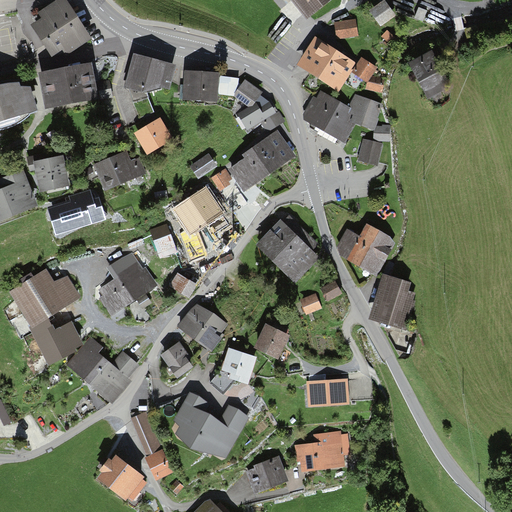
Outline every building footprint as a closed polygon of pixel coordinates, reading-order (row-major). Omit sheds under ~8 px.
[(298,0),(309,14),(327,0),(298,0)] [(68,51),(85,40),(60,2),(43,13),(47,19),(37,25),(55,52),(64,46),(68,51)] [(385,2),(371,11),(381,25),(394,15),(385,2)] [(419,8),(415,18),(423,21),(427,11),(419,8)] [(337,24),(340,37),(356,35),(353,21),(337,24)] [(466,29),(469,38),(479,34),(477,25),(466,29)] [(309,55),(303,65),(338,87),(353,64),(315,41),(306,53),(309,55)] [(432,56),(414,65),(429,93),(447,84),(432,56)] [(129,90),(133,103),(139,118),(154,112),(147,93),(161,89),(162,85),(168,86),(172,69),(135,59),(128,85),(131,86),(129,90)] [(362,60),(354,71),(367,80),(375,69),(362,60)] [(90,68),(45,76),(50,105),(92,97),(89,84),(93,84),(90,68)] [(189,75),(189,86),(181,86),(180,99),(188,99),(188,96),(213,98),(214,77),(189,75)] [(218,94),(236,96),(236,95),(238,80),(220,77),(218,94)] [(372,77),(370,88),(381,91),(384,80),(372,77)] [(0,127),(2,128),(11,125),(19,121),(18,118),(27,115),(26,111),(32,110),(26,90),(23,90),(20,81),(8,83),(0,84),(0,127)] [(100,99),(112,96),(109,81),(97,83),(100,99)] [(246,82),(236,95),(236,96),(249,106),(259,92),(246,82)] [(345,143),(354,125),(350,123),(352,116),(347,114),(350,107),(317,90),(313,98),(315,99),(303,122),(345,143)] [(352,116),(350,123),(354,125),(372,132),(383,104),(355,94),(350,107),(347,114),(352,116)] [(261,120),(262,119),(273,113),(271,110),(266,102),(260,106),(257,104),(241,114),(249,127),(261,120)] [(271,110),(273,113),(262,119),(267,129),(281,120),(274,109),(271,110)] [(139,134),(148,150),(169,138),(159,121),(139,134)] [(383,126),(382,129),(375,128),(375,141),(389,141),(389,126),(383,126)] [(254,149),(254,150),(271,171),(293,155),(283,141),(281,143),(275,135),(270,138),(268,135),(262,139),(264,142),(254,149)] [(357,162),(377,167),(383,144),(363,140),(357,162)] [(247,188),(271,171),(254,150),(248,154),(250,157),(231,171),(244,189),(247,187),(247,188)] [(36,163),(42,188),(66,183),(61,158),(47,161),(46,154),(29,158),(30,164),(36,163)] [(96,167),(104,187),(130,177),(131,180),(145,174),(139,160),(130,164),(126,154),(96,167)] [(207,157),(193,166),(199,176),(206,171),(210,175),(231,160),(227,154),(216,162),(215,159),(210,162),(207,157)] [(225,170),(212,177),(219,187),(230,179),(225,170)] [(0,215),(2,215),(4,219),(10,216),(9,212),(32,203),(21,174),(1,182),(4,189),(0,190),(0,215)] [(221,194),(233,212),(247,204),(235,185),(221,194)] [(206,186),(172,209),(190,236),(224,213),(206,186)] [(59,230),(107,216),(95,197),(90,198),(88,193),(72,198),(74,203),(53,210),(59,230)] [(280,223),(261,242),(276,257),(286,247),(295,238),(302,231),(289,218),(282,225),(280,223)] [(177,250),(174,244),(167,228),(166,225),(152,231),(162,256),(177,250)] [(347,231),(339,246),(342,248),(340,252),(372,270),(372,269),(377,272),(392,245),(386,242),(388,239),(367,227),(361,239),(347,231)] [(308,250),(315,243),(302,231),(295,238),(286,247),(276,257),(297,278),(316,258),(308,250)] [(122,288),(124,287),(132,298),(154,283),(145,269),(142,271),(136,262),(131,255),(115,265),(122,276),(116,279),(122,288)] [(73,349),(72,348),(81,343),(71,324),(55,332),(46,315),(78,296),(66,277),(57,266),(32,282),(29,276),(18,283),(21,288),(11,294),(25,316),(29,314),(34,323),(38,330),(34,332),(49,362),(73,349)] [(177,274),(171,284),(189,295),(195,285),(177,274)] [(113,311),(132,298),(124,287),(122,288),(116,279),(113,282),(113,283),(100,291),(103,295),(100,298),(111,315),(115,313),(113,311)] [(408,285),(388,279),(376,317),(403,325),(413,294),(406,291),(408,285)] [(322,289),(328,300),(339,294),(333,282),(322,289)] [(128,306),(136,322),(144,322),(145,323),(164,310),(162,302),(154,291),(153,290),(128,306)] [(303,301),(308,312),(318,307),(314,297),(303,301)] [(192,309),(180,324),(196,336),(211,316),(198,306),(196,307),(194,310),(192,309)] [(226,325),(212,315),(211,316),(196,336),(212,350),(220,339),(223,335),(219,332),(226,325)] [(267,327),(257,347),(276,356),(286,336),(282,334),(284,329),(274,324),(272,329),(267,327)] [(74,370),(76,368),(93,383),(108,364),(96,354),(101,348),(91,340),(69,366),(74,370)] [(178,376),(190,366),(184,360),(188,357),(179,345),(164,356),(178,376)] [(234,371),(232,376),(246,381),(253,359),(230,351),(225,368),(234,371)] [(123,355),(112,367),(108,364),(93,383),(113,400),(128,381),(124,378),(135,365),(123,355)] [(223,394),(234,381),(220,370),(210,382),(223,394)] [(345,381),(326,382),(325,374),(309,375),(311,404),(346,401),(345,381)] [(222,427),(199,413),(205,403),(191,395),(182,411),(190,415),(180,433),(188,437),(186,440),(200,447),(201,445),(209,449),(211,446),(224,453),(235,435),(236,435),(246,417),(232,409),(222,427)] [(0,415),(4,424),(10,422),(0,401),(0,400),(0,415)] [(145,415),(133,420),(149,458),(161,453),(145,415)] [(303,457),(304,467),(342,462),(338,434),(316,436),(317,445),(295,448),(296,452),(298,451),(299,457),(303,457)] [(157,477),(170,471),(161,453),(149,458),(149,459),(157,477)] [(140,479),(142,478),(116,458),(115,461),(113,459),(110,463),(109,462),(103,470),(106,471),(101,478),(132,500),(145,483),(140,479)] [(250,475),(256,489),(284,478),(277,459),(257,467),(258,469),(250,475)] [(177,482),(171,488),(176,492),(182,487),(177,482)] [(197,511),(227,511),(223,507),(218,511),(217,511),(208,502),(197,511)]
